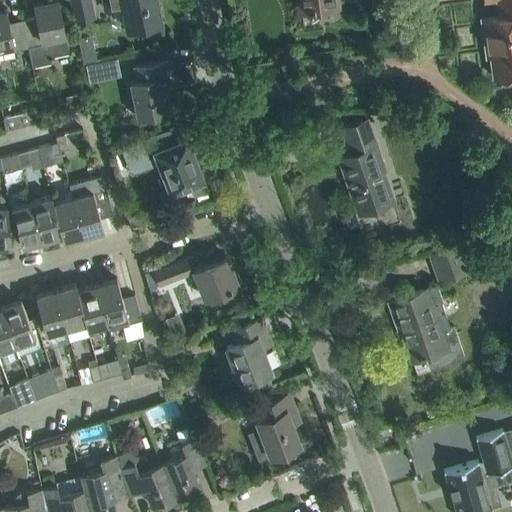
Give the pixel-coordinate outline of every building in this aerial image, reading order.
[(68,50),(65,32),(57,0),(47,0),(33,3),(35,15),(21,18),(26,45),(27,45),(32,64),(50,60),(53,53),(68,50)] [(94,15),(91,0),(70,0),(74,19),(94,15)] [(155,0),(103,0),(105,8),(122,5),(126,27),(160,20),(155,0)] [(299,0),(300,9),(307,8),(308,10),(314,9),(313,7),(337,4),(336,0),(299,0)] [(511,73),(511,0),(496,0),(498,15),(481,17),(484,43),(488,42),(492,76),(511,73)] [(26,45),(21,18),(8,21),(6,9),(0,10),(0,57),(15,54),(13,48),(26,45)] [(173,83),(168,56),(133,63),(137,78),(129,80),(137,116),(169,109),(164,85),(173,83)] [(96,61),(85,63),(89,80),(100,78),(96,61)] [(32,122),(29,110),(2,116),(5,128),(32,122)] [(366,118),(342,126),(346,140),(371,131),(366,118)] [(167,128),(120,147),(126,162),(147,154),(151,163),(159,160),(170,190),(202,177),(186,137),(173,142),(167,128)] [(67,146),(63,132),(55,134),(56,140),(59,148),(67,146)] [(59,148),(56,140),(47,142),(51,156),(61,154),(59,148)] [(351,152),(339,156),(359,210),(392,199),(382,170),(384,169),(375,144),(351,152)] [(37,145),(26,148),(30,163),(31,165),(41,162),(41,159),(37,145)] [(30,163),(26,148),(16,151),(20,165),(30,163)] [(20,165),(16,151),(9,153),(13,167),(20,165)] [(113,212),(104,181),(101,173),(68,182),(72,195),(82,233),(103,228),(100,216),(113,212)] [(0,195),(0,194),(0,244),(10,244),(6,204),(4,204),(4,198),(0,195)] [(61,233),(52,200),(50,194),(30,200),(41,238),(61,233)] [(82,233),(72,195),(52,200),(61,233),(62,239),(82,233)] [(41,238),(30,200),(11,205),(21,244),(41,238)] [(469,268),(460,243),(430,253),(439,278),(469,268)] [(226,255),(193,268),(204,296),(237,283),(226,255)] [(148,287),(190,271),(184,256),(143,272),(148,287)] [(139,310),(134,292),(121,296),(116,277),(95,283),(106,321),(109,329),(129,323),(128,321),(140,318),(139,310)] [(86,321),(77,288),(75,282),(54,288),(65,326),(86,321)] [(106,321),(95,283),(77,288),(86,321),(87,326),(106,321)] [(436,283),(389,299),(399,326),(400,325),(406,341),(405,341),(406,346),(407,346),(416,372),(464,356),(453,324),(449,326),(441,301),(442,301),(436,283)] [(65,326),(54,288),(35,293),(46,332),(65,326)] [(34,336),(20,298),(0,305),(14,343),(34,336)] [(0,361),(19,354),(14,343),(0,305),(0,361)] [(270,338),(261,316),(228,329),(233,342),(225,345),(239,381),(246,378),(247,379),(252,377),(251,376),(271,369),(262,345),(268,342),(270,338)] [(105,360),(97,362),(101,376),(109,374),(105,360)] [(130,374),(127,360),(118,362),(120,371),(122,377),(130,374)] [(101,376),(97,362),(88,364),(92,379),(101,376)] [(66,386),(61,371),(53,374),(58,388),(66,386)] [(58,388),(53,374),(44,377),(49,391),(58,388)] [(16,386),(16,388),(10,390),(16,404),(35,397),(29,383),(28,378),(17,382),(16,386)] [(0,410),(16,404),(10,390),(2,394),(1,390),(0,389),(0,410)] [(286,407),(293,404),(288,391),(253,405),(258,417),(256,417),(269,453),(299,442),(286,407)] [(477,459),(444,468),(456,511),(473,511),(474,511),(491,507),(484,484),(511,476),(511,463),(501,428),(476,435),(482,456),(483,458),(477,460),(477,459)] [(191,465),(205,460),(194,435),(181,440),(185,451),(164,460),(177,493),(199,484),(191,465)] [(126,449),(116,453),(128,492),(143,486),(151,504),(177,493),(164,460),(150,466),(147,458),(126,449)] [(128,492),(116,453),(115,454),(101,456),(103,467),(80,470),(84,487),(90,511),(116,511),(112,496),(128,492)] [(90,511),(84,487),(59,493),(56,483),(41,487),(45,511),(50,511),(62,509),(62,511),(90,511)] [(45,511),(41,487),(19,491),(14,495),(15,502),(3,504),(4,511),(45,511)]
